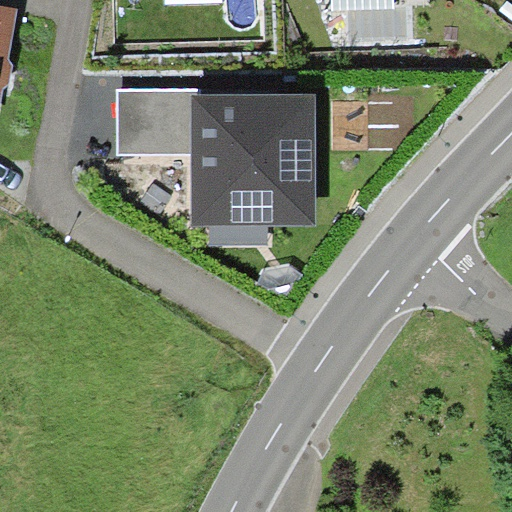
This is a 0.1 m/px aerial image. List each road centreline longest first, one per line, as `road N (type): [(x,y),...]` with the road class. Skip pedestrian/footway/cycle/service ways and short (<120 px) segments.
road 1 (residential): [(85,0),(54,186),(78,221),(319,362)]
road 2 (secondary): [(319,362),(232,511)]
road 3 (secondary): [(419,233),(319,362)]
road 4 (secondary): [(511,134),(419,233)]
road 5 (residential): [(511,317),(419,233)]
